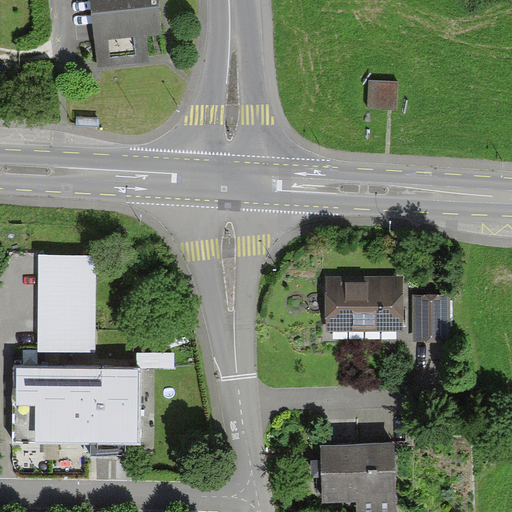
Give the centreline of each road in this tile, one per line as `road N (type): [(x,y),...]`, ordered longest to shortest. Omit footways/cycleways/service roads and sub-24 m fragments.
road 1 (residential): [(225,179),(231,319),(254,494)]
road 2 (secondary): [(511,196),(225,179)]
road 3 (residential): [(254,494),(0,489)]
road 4 (secondary): [(225,179),(0,169)]
road 5 (tertiary): [(229,0),(225,179)]
